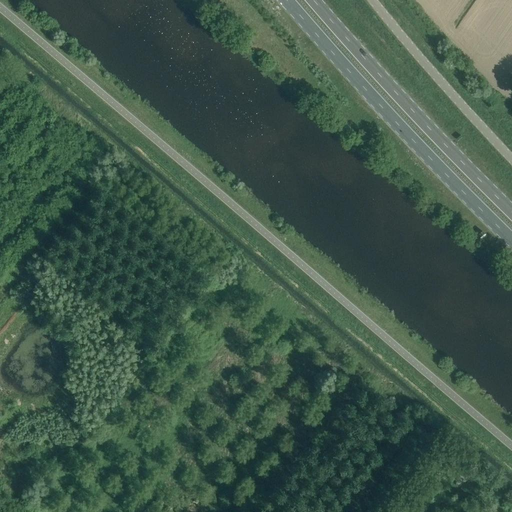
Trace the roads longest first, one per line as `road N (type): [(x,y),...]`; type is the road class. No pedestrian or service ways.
road 1 (trunk): [(289,0),(511,238)]
road 2 (trunk): [(511,209),(315,0)]
road 3 (unclassified): [(373,0),(511,157)]
